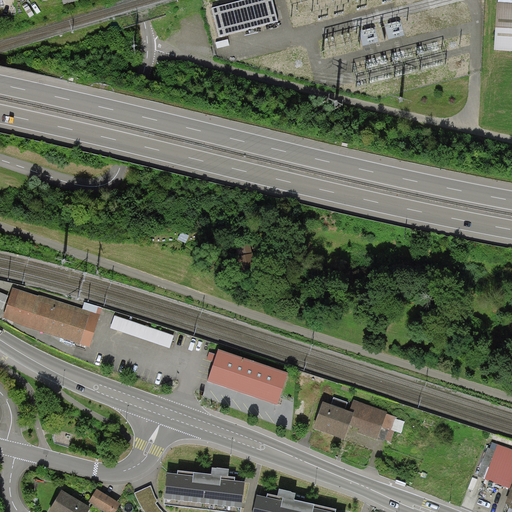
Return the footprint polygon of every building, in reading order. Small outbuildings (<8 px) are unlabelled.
[(272,0),(246,0),(212,9),(219,37),(278,22),(272,0)] [(511,4),(497,3),(495,50),(511,51),(511,4)] [(182,232),(178,240),(185,244),(189,236),(182,232)] [(236,247),(239,269),(254,267),(250,245),(236,247)] [(102,308),(85,303),(83,310),(39,296),(39,297),(13,288),(3,319),(27,327),(90,347),(102,308)] [(8,296),(0,292),(0,308),(2,310),(8,296)] [(174,336),(115,316),(111,329),(170,348),(174,336)] [(218,351),(207,383),(277,407),(288,374),(218,351)] [(387,413),(353,400),(349,412),(323,403),(313,430),(344,441),(350,426),(352,427),(359,429),(357,433),(377,441),(387,414),(387,413)] [(511,449),(492,443),(490,449),(488,448),(477,477),(511,489),(505,505),(511,507),(511,449)] [(211,475),(178,471),(178,475),(167,474),(164,499),(165,499),(164,505),(219,511),(241,511),(245,483),(234,482),(235,478),(228,478),(229,471),(212,468),(211,475)] [(151,486),(135,493),(144,511),(162,511),(155,503),(157,502),(151,486)] [(115,511),(121,504),(97,490),(89,503),(104,511),(115,511)] [(267,498),(257,496),(252,511),(335,511),(336,511),(294,501),(296,494),(280,490),(278,497),(268,494),(267,498)] [(62,491),(49,511),(88,511),(91,508),(62,491)]
